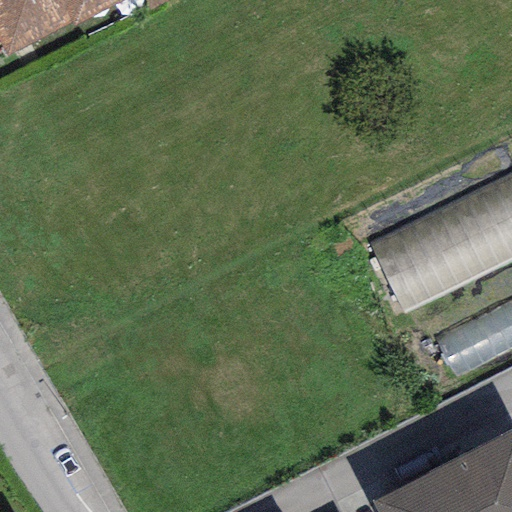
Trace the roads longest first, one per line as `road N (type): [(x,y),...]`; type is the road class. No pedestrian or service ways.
road 1 (residential): [(511,398),(294,511)]
road 2 (residential): [(90,511),(0,357)]
